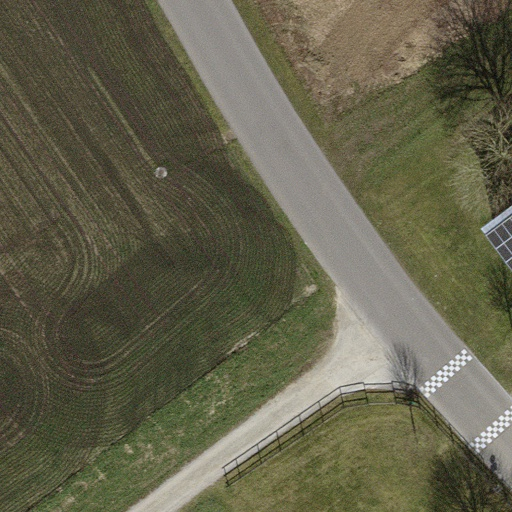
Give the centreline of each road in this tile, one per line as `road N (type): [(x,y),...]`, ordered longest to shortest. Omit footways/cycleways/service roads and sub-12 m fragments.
road 1 (unclassified): [(511,442),(412,326),(220,0)]
road 2 (track): [(162,511),(412,326)]
